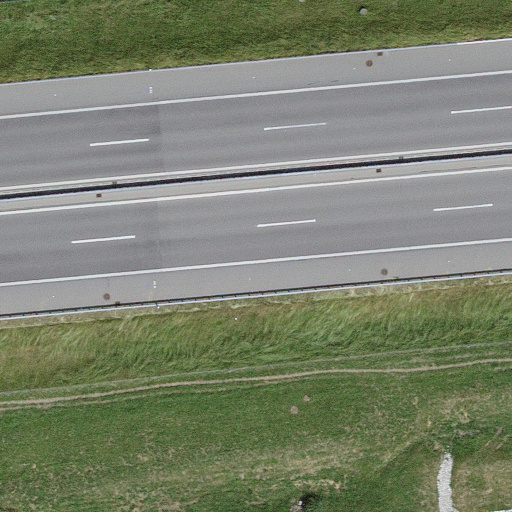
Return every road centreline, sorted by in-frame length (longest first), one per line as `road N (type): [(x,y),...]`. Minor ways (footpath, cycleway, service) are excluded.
road 1 (motorway): [(511,107),(0,152)]
road 2 (motorway): [(0,249),(511,204)]
